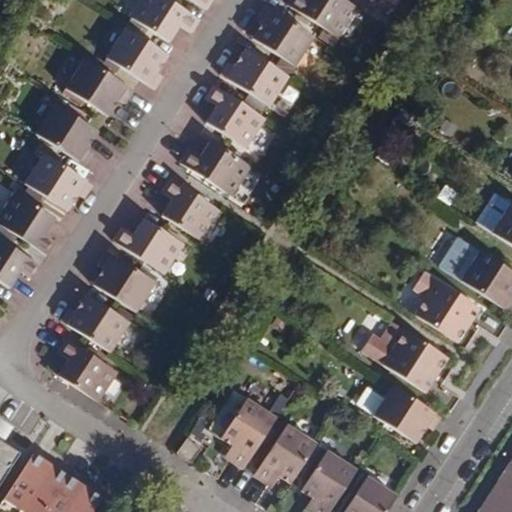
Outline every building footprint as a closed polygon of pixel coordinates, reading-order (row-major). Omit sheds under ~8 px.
[(198,20),(167,0),(139,0),(129,17),(167,42),(175,29),(170,26),(172,22),(178,25),(189,33),(198,20)] [(192,0),(205,8),(210,0),(192,0)] [(356,7),(344,0),(312,0),(312,1),(310,0),(288,0),(286,4),(337,36),(356,7)] [(313,37),(264,5),(255,18),(261,21),(254,32),(266,39),(262,44),(295,65),(313,37)] [(140,39),(126,30),(106,60),(121,69),(134,77),(153,89),(161,77),(154,72),(162,60),(153,54),(156,49),(152,47),(141,40),(140,39)] [(262,44),(266,39),(254,32),(251,37),(262,44)] [(241,53),(252,61),(255,56),(244,48),(241,53)] [(166,56),(156,49),(153,54),(162,60),(166,56)] [(252,61),(241,53),(232,66),(226,63),(218,75),(268,106),(288,77),(255,56),(252,61)] [(132,90),(84,60),(65,89),(96,109),(99,104),(109,110),(116,99),(123,103),(132,90)] [(264,118),(212,84),(203,97),(215,105),(223,109),(220,114),(213,109),(205,122),(246,148),(264,118)] [(109,110),(99,104),(96,109),(106,115),(109,110)] [(220,114),(223,109),(215,105),(213,109),(220,114)] [(84,127),(53,107),(35,136),(82,166),(91,153),(85,148),(91,138),(82,132),(84,127)] [(94,134),(84,127),(82,132),(91,138),(94,134)] [(198,158),(190,170),(230,195),(249,166),(210,140),(201,153),(206,156),(203,161),(198,158)] [(44,155),(57,164),(62,156),(41,143),(36,150),(44,155)] [(179,162),(190,170),(198,158),(186,150),(179,162)] [(57,164),(44,155),(25,186),(55,205),(58,200),(69,207),(76,194),(83,198),(91,185),(57,164)] [(179,188),(167,180),(159,191),(171,199),(179,188)] [(39,198),(25,188),(19,197),(14,193),(0,216),(0,225),(46,255),(54,243),(43,235),(38,232),(40,227),(46,230),(53,218),(34,207),(39,198)] [(219,214),(179,188),(171,199),(176,202),(174,206),(169,202),(161,216),(202,242),(219,214)] [(511,206),(510,206),(502,200),(495,195),(492,195),(488,202),(489,204),(475,222),(476,225),(511,248),(511,206)] [(69,207),(58,200),(55,205),(65,212),(69,207)] [(182,244),(142,218),(135,229),(141,233),(138,239),(132,235),(119,227),(111,240),(162,273),(182,244)] [(138,239),(141,233),(135,229),(132,235),(138,239)] [(0,281),(9,287),(16,276),(12,273),(14,268),(19,271),(30,279),(39,266),(10,249),(15,241),(0,230),(0,281)] [(134,271),(104,251),(96,263),(103,267),(94,280),(106,287),(103,292),(135,312),(154,284),(134,271)] [(511,275),(478,254),(460,283),(507,314),(511,306),(511,299),(510,298),(511,295),(511,281),(509,279),(511,275)] [(158,277),(138,265),(134,271),(154,284),(158,277)] [(478,310),(422,275),(411,292),(424,300),(413,317),(456,343),(465,329),(461,327),(466,319),(470,322),(478,310)] [(103,292),(106,287),(94,280),(92,284),(103,292)] [(93,308),(96,304),(84,296),(81,300),(93,308)] [(93,308),(81,300),(74,310),(68,306),(59,320),(110,353),(128,324),(96,304),(93,308)] [(470,322),(466,319),(461,327),(465,329),(470,322)] [(445,360),(390,325),(368,359),(425,394),(434,379),(429,377),(434,369),(438,372),(445,360)] [(115,372),(64,338),(55,352),(67,360),(73,364),(70,368),(64,365),(57,376),(96,402),(115,372)] [(438,372),(434,369),(429,377),(434,379),(438,372)] [(439,419),(391,387),(373,416),(405,436),(408,431),(418,438),(425,426),(431,430),(439,419)] [(274,417),(246,398),(233,419),(220,410),(213,421),(226,430),(221,437),(231,444),(225,453),(243,465),(274,417)] [(314,443),(286,424),(255,472),(274,484),(279,476),(289,482),(314,443)] [(418,438),(408,431),(405,436),(415,443),(418,438)] [(0,484),(19,456),(0,444),(0,484)] [(326,511),(354,469),(326,451),(301,490),(313,497),(307,506),(315,511),(326,511)] [(93,511),(101,499),(33,455),(0,506),(0,511),(93,511)] [(511,511),(511,456),(475,511),(511,511)] [(384,511),(395,495),(367,477),(344,511),(384,511)]
